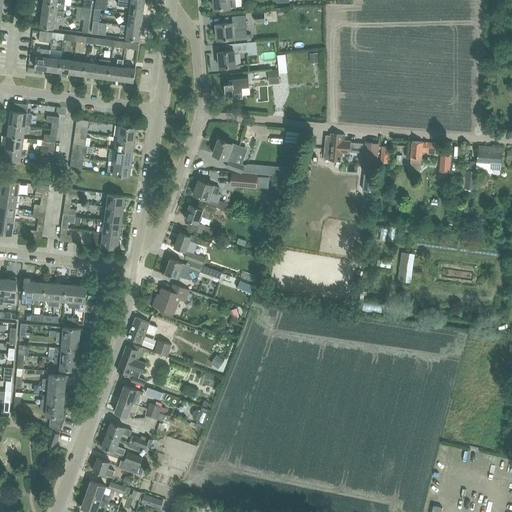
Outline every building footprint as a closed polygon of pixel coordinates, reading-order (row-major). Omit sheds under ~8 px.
[(92,0),(84,0),(83,7),(91,8),(92,0)] [(145,3),(133,1),(124,0),(122,0),(123,1),(119,0),(118,6),(124,6),(132,8),(131,13),(143,15),(145,3)] [(213,0),(215,9),(237,7),(235,0),(213,0)] [(65,5),(57,3),(44,2),(42,14),(63,17),(65,5)] [(492,11),(497,11),(497,2),(488,2),(488,11),(492,11)] [(81,19),(84,20),(90,21),(91,8),(83,7),(82,7),(77,7),(76,18),(81,19)] [(264,12),(254,13),(255,22),(265,21),(264,12)] [(141,27),(143,15),(131,13),(129,26),(141,27)] [(62,23),(63,17),(42,14),(41,27),(59,29),(60,23),(62,23)] [(216,24),(217,39),(235,38),(234,29),(247,28),(246,14),(232,16),(232,22),(216,24)] [(127,38),(130,38),(139,40),(141,27),(129,26),(122,25),(121,30),(128,31),(127,38)] [(51,42),(52,38),(53,32),(40,31),(39,40),(51,42)] [(219,52),(220,67),(236,65),(235,53),(249,52),(248,42),(226,44),(227,51),(219,52)] [(48,70),(50,57),(51,50),(46,49),(45,56),(37,55),(35,68),(48,70)] [(62,59),(50,57),(48,70),(60,72),(62,59)] [(60,72),(72,73),(74,60),(62,59),(60,72)] [(109,78),(121,80),(123,67),(124,60),(118,59),(117,66),(111,65),(109,78)] [(84,75),(86,62),(74,60),(72,73),(84,75)] [(97,77),(98,64),(86,62),(84,75),(97,77)] [(97,77),(109,78),(111,65),(98,64),(97,77)] [(135,68),(123,67),(121,80),(134,81),(135,68)] [(278,69),(269,70),(270,84),(280,83),(278,69)] [(250,94),(249,84),(249,78),(230,80),(231,82),(229,83),(229,84),(225,84),(226,96),(233,95),(233,98),(245,97),(245,94),(250,94)] [(11,110),(9,123),(26,125),(31,126),(31,119),(27,119),(28,113),(29,104),(15,102),(14,111),(11,110)] [(52,123),(52,129),(57,129),(59,117),(47,115),(46,122),(52,123)] [(87,133),(88,127),(89,121),(77,119),(75,132),(87,133)] [(24,137),(26,125),(9,123),(7,135),(24,137)] [(120,125),(118,137),(135,140),(137,127),(120,125)] [(56,141),(57,129),(52,129),(51,134),(45,134),(44,140),(56,141)] [(286,131),(285,139),(296,142),(298,134),(286,131)] [(85,145),(87,133),(75,132),(74,144),(85,145)] [(326,135),(324,159),(329,159),(329,160),(332,160),(341,161),(342,153),(343,153),(349,154),(349,151),(364,152),(365,143),(350,142),(345,141),(345,135),(331,134),(331,135),(326,135)] [(24,137),(7,135),(6,147),(23,149),(24,137)] [(133,152),(135,140),(118,137),(117,149),(133,152)] [(219,138),(213,154),(214,154),(214,152),(221,155),(220,156),(227,159),(229,160),(244,165),(235,161),(238,152),(243,154),(245,148),(232,143),(232,145),(225,142),(226,141),(219,138)] [(40,152),(48,153),(54,154),(56,141),(44,140),(42,139),(40,152)] [(411,160),(410,164),(421,165),(421,161),(423,152),(428,152),(428,154),(435,154),(435,153),(436,143),(412,141),(412,147),(411,151),(411,160)] [(370,191),(372,168),(376,168),(379,144),(366,142),(366,144),(365,152),(364,154),(367,154),(363,190),(370,191)] [(88,146),(85,145),(74,144),(72,156),(84,158),(86,158),(88,146)] [(467,169),(465,189),(474,190),(476,169),(490,170),(490,168),(491,161),(501,162),(503,147),(479,146),(478,156),(477,160),(477,162),(471,161),(470,169),(467,169)] [(21,162),(23,149),(6,147),(4,160),(21,162)] [(110,148),(109,161),(115,161),(132,164),(133,152),(117,149),(110,148)] [(52,166),(54,154),(48,153),(47,159),(41,158),(40,164),(52,166)] [(441,154),(440,166),(450,167),(451,155),(441,154)] [(84,158),(72,156),(70,168),(82,170),(83,163),(84,158)] [(229,160),(226,167),(242,172),(244,165),(229,160)] [(132,164),(115,161),(113,174),(130,176),(132,164)] [(244,165),(242,172),(258,174),(280,176),(280,168),(244,165)] [(232,173),(231,185),(257,187),(258,175),(232,173)] [(1,192),(18,195),(20,182),(1,179),(0,187),(2,188),(1,192)] [(208,199),(218,203),(221,195),(218,194),(220,188),(199,180),(194,194),(208,199)] [(34,189),(37,189),(37,191),(43,191),(42,198),(48,199),(50,186),(38,184),(37,186),(34,185),(34,189)] [(67,188),(65,201),(71,202),(72,195),(78,196),(79,190),(67,188)] [(0,205),(16,208),(18,195),(1,192),(0,192),(0,205)] [(126,196),(116,195),(108,193),(106,207),(124,209),(125,210),(127,201),(125,201),(126,196)] [(46,212),(48,199),(42,198),(41,204),(35,204),(34,210),(46,212)] [(70,208),(71,202),(65,201),(64,214),(76,216),(76,212),(76,209),(70,208)] [(185,218),(198,223),(201,216),(212,220),(217,207),(205,203),(203,209),(190,204),(185,218)] [(16,208),(0,205),(0,218),(15,220),(16,208)] [(123,214),(124,209),(106,207),(105,219),(105,220),(122,222),(124,223),(125,214),(123,214)] [(44,225),(46,212),(34,210),(33,217),(39,217),(38,224),(44,225)] [(76,216),(64,214),(62,227),(68,228),(69,221),(75,222),(76,216)] [(455,217),(447,216),(446,223),(454,224),(455,217)] [(15,220),(0,218),(0,232),(13,234),(15,220)] [(105,220),(105,219),(98,218),(97,225),(104,225),(103,233),(120,235),(122,235),(123,227),(121,227),(122,222),(105,220)] [(44,225),(38,224),(37,231),(31,230),(30,236),(42,238),(44,225)] [(214,229),(200,224),(197,231),(211,236),(214,229)] [(378,226),(378,240),(394,241),(394,227),(378,226)] [(68,228),(62,227),(60,240),(72,242),(73,235),(67,235),(68,228)] [(259,227),(256,236),(268,240),(271,231),(259,227)] [(185,259),(187,260),(188,259),(202,264),(206,257),(194,253),(197,243),(209,247),(211,241),(191,234),(191,236),(180,232),(174,247),(189,252),(185,259)] [(120,240),(120,235),(103,233),(101,246),(120,248),(121,240),(120,240)] [(412,282),(413,252),(399,251),(398,281),(412,282)] [(170,258),(165,272),(172,275),(171,276),(176,278),(177,277),(178,277),(178,276),(186,278),(190,279),(199,275),(200,271),(213,276),(215,269),(202,264),(188,259),(187,260),(188,260),(187,264),(180,262),(170,258)] [(380,258),(379,266),(390,267),(391,259),(380,258)] [(11,279),(6,279),(4,301),(10,302),(11,296),(15,296),(17,277),(12,276),(11,279)] [(25,278),(24,288),(23,297),(22,297),(21,303),(23,305),(28,305),(29,303),(34,304),(35,281),(30,281),(30,278),(25,278)] [(41,281),(35,281),(34,304),(39,304),(40,298),(44,299),(46,279),(41,279),(41,281)] [(51,280),(46,279),(44,299),(49,299),(49,305),(54,305),(56,283),(50,282),(51,280)] [(237,288),(251,294),(255,286),(240,280),(237,288)] [(65,300),(66,281),(61,281),(61,283),(56,283),(54,305),(60,306),(60,300),(65,300)] [(71,281),(66,281),(65,300),(70,301),(70,307),(74,308),(76,284),(71,284),(71,281)] [(76,284),(74,308),(80,308),(80,302),(85,302),(87,283),(82,282),(82,285),(76,284)] [(158,293),(154,305),(163,308),(167,310),(165,314),(172,317),(179,297),(186,300),(190,301),(193,294),(189,293),(190,290),(183,287),(173,284),(176,285),(174,292),(162,287),(160,294),(158,293)] [(381,310),(381,302),(362,302),(363,310),(381,310)] [(141,343),(146,331),(155,334),(158,326),(150,323),(150,322),(136,317),(128,338),(141,343)] [(57,337),(80,339),(80,333),(83,334),(83,328),(64,327),(63,331),(57,331),(57,337)] [(11,333),(10,338),(10,341),(7,341),(6,344),(15,344),(16,339),(17,333),(11,333)] [(79,344),(80,339),(57,337),(56,342),(63,342),(62,347),(56,347),(81,349),(82,345),(79,344)] [(172,344),(158,339),(154,351),(168,355),(172,344)] [(132,381),(144,385),(146,380),(139,377),(141,372),(142,373),(146,363),(139,360),(143,348),(134,344),(133,348),(127,346),(118,370),(133,376),(132,381)] [(19,354),(29,354),(29,345),(19,345),(19,354)] [(56,347),(55,357),(78,359),(79,354),(81,354),(81,349),(56,347)] [(29,354),(19,354),(18,368),(21,368),(24,368),(24,355),(29,355),(29,354)] [(211,363),(218,369),(225,360),(223,358),(224,356),(220,354),(219,356),(217,354),(211,363)] [(78,365),(78,359),(55,357),(55,362),(61,363),(60,369),(80,370),(80,365),(78,365)] [(69,375),(59,374),(50,374),(50,378),(43,378),(43,384),(66,386),(66,380),(69,381),(69,375)] [(66,386),(43,384),(43,389),(49,389),(48,395),(68,396),(68,391),(65,391),(66,386)] [(143,392),(134,388),(124,385),(120,398),(138,405),(143,392)] [(146,395),(161,400),(164,393),(149,388),(146,395)] [(68,396),(48,395),(48,399),(42,398),(41,404),(64,406),(65,401),(67,401),(68,396)] [(133,418),(138,405),(120,398),(115,411),(133,418)] [(152,417),(156,404),(150,402),(145,415),(152,417)] [(47,415),(51,415),(66,417),(66,412),(64,411),(64,406),(41,404),(41,409),(47,410),(47,415)] [(156,404),(152,417),(162,421),(162,419),(165,420),(167,416),(164,415),(164,414),(160,413),(162,406),(156,404)] [(204,427),(210,409),(207,408),(202,406),(200,410),(198,409),(196,410),(194,411),(192,415),(193,417),(195,419),(197,420),(196,424),(204,427)] [(66,417),(51,415),(50,421),(63,424),(66,417)] [(63,424),(50,421),(49,428),(60,431),(63,424)] [(133,430),(120,425),(111,422),(106,434),(120,439),(122,433),(124,434),(131,436),(133,430)] [(52,431),(48,444),(55,446),(60,434),(52,431)] [(118,446),(120,439),(106,434),(102,446),(123,454),(126,449),(118,446)] [(130,443),(141,446),(149,450),(149,449),(151,450),(154,443),(151,442),(153,439),(142,435),(141,438),(133,435),(130,443)] [(190,466),(196,446),(184,442),(181,451),(182,451),(179,462),(190,466)] [(128,452),(125,460),(140,465),(143,457),(128,452)] [(111,461),(107,460),(98,457),(93,470),(112,477),(115,470),(109,468),(111,461)] [(140,465),(125,460),(125,461),(121,460),(119,467),(136,473),(139,466),(139,467),(140,466),(140,465)] [(122,481),(129,486),(133,480),(126,476),(122,481)] [(86,494),(109,502),(111,496),(104,493),(106,486),(91,480),(86,494)] [(111,482),(109,489),(124,494),(126,487),(111,482)] [(139,500),(141,492),(134,489),(131,497),(139,500)] [(107,507),(109,502),(86,494),(81,507),(95,511),(97,511),(100,505),(107,507)] [(160,511),(162,508),(160,508),(163,500),(145,494),(143,501),(157,507),(154,511),(160,511)]
